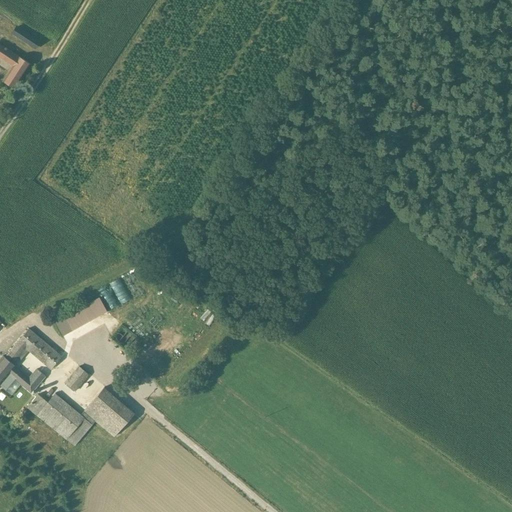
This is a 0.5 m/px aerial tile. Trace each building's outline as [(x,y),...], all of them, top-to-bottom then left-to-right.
[(41,42),(22,29),(17,37),(36,50),(41,42)] [(0,44),(0,60),(12,69),(4,82),(14,89),(31,64),(0,44)] [(104,299),(66,320),(73,333),(111,311),(104,299)] [(32,351),(41,341),(30,331),(7,358),(18,367),(32,351)] [(41,341),(32,351),(54,371),(63,360),(41,341)] [(7,358),(4,355),(0,359),(0,388),(2,386),(18,367),(7,358)] [(31,378),(18,367),(2,386),(15,396),(23,387),(33,396),(49,378),(38,369),(31,378)] [(69,384),(79,392),(90,378),(80,370),(69,384)] [(118,436),(135,416),(105,391),(87,413),(65,395),(45,419),(74,441),(71,445),(80,452),(103,424),(118,436)] [(37,403),(32,408),(41,416),(46,410),(37,403)]
